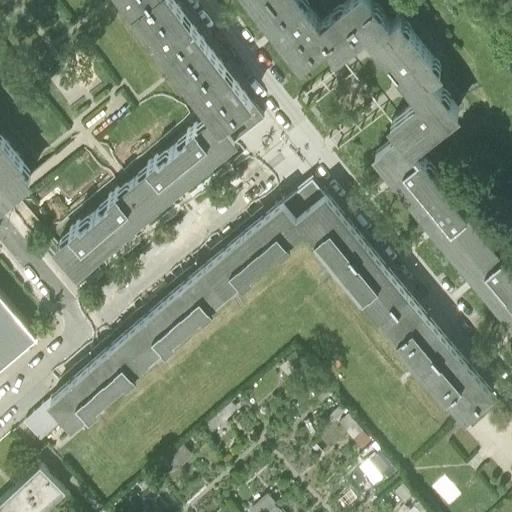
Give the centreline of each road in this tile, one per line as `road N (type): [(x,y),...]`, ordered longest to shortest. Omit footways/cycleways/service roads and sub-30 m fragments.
road 1 (residential): [(311,140),(511,371)]
road 2 (residential): [(311,140),(86,339)]
road 3 (residential): [(211,0),(311,140)]
road 4 (residential): [(0,223),(86,339)]
